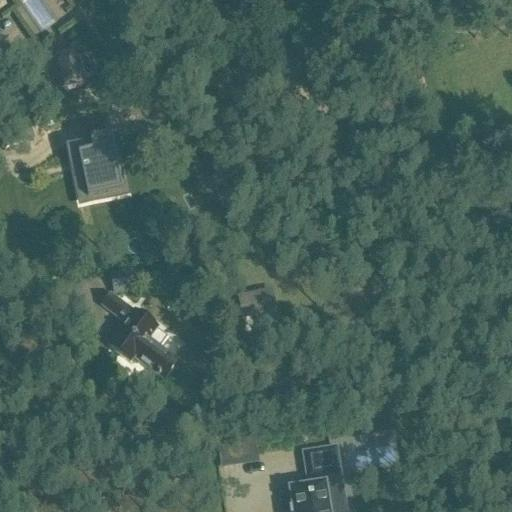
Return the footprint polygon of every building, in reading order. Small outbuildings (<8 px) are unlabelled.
[(96,78),(90,57),(76,61),(75,58),(51,62),(57,90),(81,85),(80,81),(96,78)] [(6,148),(32,139),(27,125),(30,124),(27,117),(16,121),(19,128),(1,134),(6,148)] [(68,163),(78,210),(125,200),(112,138),(65,148),(68,163)] [(473,230),(510,222),(506,206),(470,214),(473,230)] [(138,291),(161,286),(158,269),(135,273),(138,291)] [(237,299),(242,321),(278,314),(273,291),(237,299)] [(176,364),(158,351),(167,339),(109,296),(101,307),(125,326),(108,348),(129,365),(133,360),(162,382),(176,364)] [(343,495),(336,451),(305,456),(309,482),(313,482),(314,489),(289,493),(291,511),(328,511),(327,498),(343,495)]
